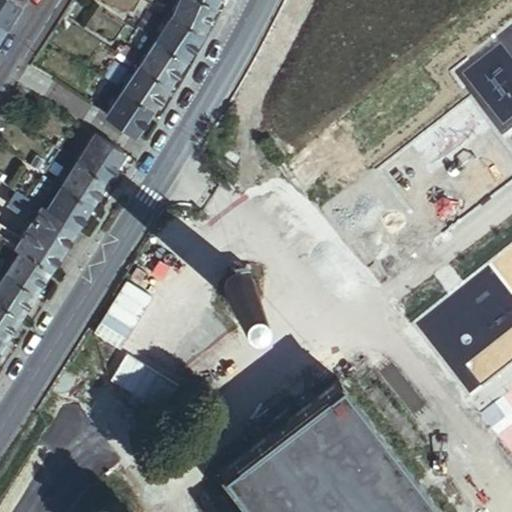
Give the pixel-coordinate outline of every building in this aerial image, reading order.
[(18,2),(14,0),(0,0),(0,21),(5,24),(18,2)] [(204,25),(214,0),(175,0),(171,9),(204,25)] [(149,28),(157,14),(146,7),(138,20),(149,28)] [(186,52),(204,25),(171,9),(156,32),(186,52)] [(139,44),(149,28),(138,20),(128,36),(139,44)] [(169,77),(186,52),(156,32),(139,58),(169,77)] [(117,80),(126,64),(115,58),(105,72),(117,80)] [(152,103),(169,77),(139,58),(122,83),(152,103)] [(108,93),(117,80),(105,72),(96,86),(108,93)] [(152,103),(122,83),(105,110),(135,129),(152,103)] [(47,100),(95,124),(103,108),(55,84),(47,100)] [(81,135),(88,124),(76,116),(69,128),(81,135)] [(72,150),(81,135),(69,128),(60,142),(72,150)] [(124,147),(94,128),(78,154),(108,172),(124,147)] [(65,161),(72,150),(60,142),(53,154),(65,161)] [(56,175),(65,161),(53,154),(44,167),(56,175)] [(108,172),(78,154),(63,179),(92,197),(108,172)] [(50,185),(55,177),(43,170),(38,178),(50,185)] [(41,201),(50,185),(38,178),(28,193),(41,201)] [(76,223),(92,197),(63,179),(46,204),(76,223)] [(51,261),(76,223),(46,204),(41,201),(28,193),(19,187),(10,201),(31,215),(16,238),(23,243),(51,261)] [(51,261),(23,243),(8,266),(36,285),(51,261)] [(0,295),(21,309),(36,285),(8,266),(0,278),(0,295)] [(0,329),(5,333),(21,309),(0,295),(0,329)] [(433,511),(340,393),(225,483),(247,511),(433,511)]
